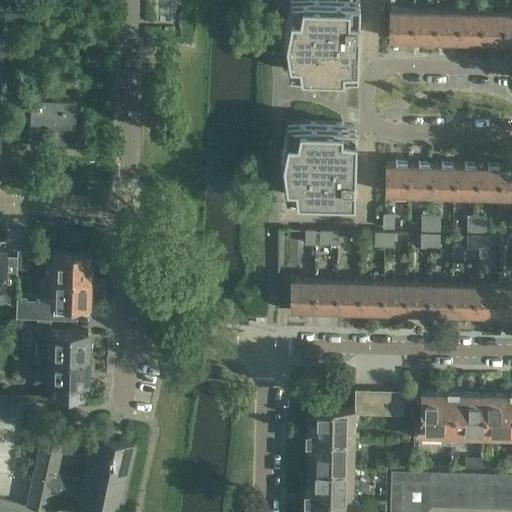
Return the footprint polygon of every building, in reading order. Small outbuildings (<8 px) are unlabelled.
[(358,49),(358,20),(359,2),(358,0),(290,0),(286,22),(283,37),(288,71),(304,73),(336,74),(337,74),(342,74),(357,73),(358,54),(358,49)] [(412,39),(413,9),(411,9),(411,8),(400,8),(389,8),(389,38),(399,38),(399,39),(411,39),(412,39)] [(435,39),(436,9),(423,8),(423,9),(413,9),(412,39),(422,39),(434,40),(434,39),(435,39)] [(458,40),(459,10),(457,10),(457,9),(446,9),(436,9),(435,39),(445,39),(445,40),(457,40),(458,40)] [(481,40),(482,10),(480,10),(469,10),(459,10),(458,40),(468,40),(468,41),(480,41),(480,40),(481,40)] [(504,41),(505,11),(503,11),(503,10),(492,10),(492,11),(482,10),(481,40),(491,41),(503,41),(504,41)] [(32,141),(73,143),(74,101),(33,100),(32,141)] [(354,178),(355,149),(355,144),(356,125),(341,123),(335,122),(304,121),(288,122),(280,156),(285,195),(287,195),(301,197),(310,197),(312,197),(330,197),(332,198),(350,198),(354,198),(354,183),(354,178)] [(408,193),(409,163),(407,163),(407,162),(396,162),(385,162),(384,192),(395,192),(395,193),(404,193),(404,192),(408,193)] [(431,193),(432,163),(430,163),(419,162),(419,163),(409,163),(408,193),(418,193),(429,194),(429,193),(431,193)] [(454,194),(455,164),(453,164),(453,163),(442,163),(442,164),(432,163),(431,193),(441,193),(441,194),(452,194),(454,194)] [(477,194),(478,164),(476,164),(465,164),(455,164),(454,194),(464,194),(464,195),(475,195),(475,194),(477,194)] [(500,195),(501,165),(499,165),(488,164),(488,165),(478,164),(477,194),(487,195),(498,195),(500,195)] [(511,165),(501,165),(500,195),(510,195),(510,196),(511,195),(511,164),(511,165)] [(394,213),(384,213),(384,227),(393,227),(394,213)] [(421,214),(421,227),(430,228),(431,214),(421,214)] [(440,214),(431,214),(430,228),(440,228),(440,214)] [(467,215),(467,229),(476,229),(477,215),(467,215)] [(486,215),(477,215),(476,229),(485,229),(486,215)] [(315,229),(305,229),(305,243),(315,243),(315,229)] [(328,244),(329,230),(320,230),(319,243),(328,244)] [(338,244),(338,231),(338,230),(329,230),(328,244),(338,244)] [(384,245),(384,231),(375,231),(374,245),(384,245)] [(393,245),(393,232),(384,231),(384,245),(393,245)] [(430,246),(430,233),(421,232),(420,246),(430,246)] [(439,247),(439,233),(430,233),(430,246),(439,247)] [(476,248),(476,234),(467,234),(466,247),(476,248)] [(485,248),(485,235),(485,234),(476,234),(476,248),(485,248)] [(0,299),(5,299),(5,275),(17,275),(18,256),(6,256),(6,249),(0,248),(0,299)] [(18,250),(18,256),(17,275),(29,275),(30,250),(18,250)] [(45,276),(53,277),(89,277),(90,267),(92,267),(92,256),(90,256),(90,252),(54,251),(53,267),(45,267),(45,276)] [(89,289),(89,277),(53,277),(52,302),(89,303),(89,299),(91,299),(91,289),(89,289)] [(313,308),(314,278),(304,278),(304,277),(292,277),(292,278),(290,277),(290,287),(290,299),(289,307),(292,307),(292,308),(303,308),(313,308)] [(336,309),(337,279),(335,279),(335,278),(324,278),(314,278),(313,308),(323,308),(323,309),(334,309),(336,309)] [(359,309),(360,279),(358,279),(347,279),(337,279),(336,309),(346,309),(357,310),(357,309),(359,309)] [(382,310),(383,280),(381,280),(370,279),(370,280),(360,279),(359,309),(369,310),(381,310),(382,310)] [(405,311),(406,281),(404,281),(404,280),(393,280),(383,280),(382,310),(392,310),(392,311),(403,311),(405,311)] [(428,311),(429,281),(427,281),(416,280),(416,281),(406,281),(405,311),(415,311),(426,312),(426,311),(428,311)] [(451,312),(452,282),(450,282),(450,281),(439,281),(439,282),(429,281),(428,311),(438,312),(449,312),(451,312)] [(474,313),(475,283),(473,282),(462,282),(452,282),(451,312),(461,312),(461,313),(472,313),(472,312),(474,313)] [(497,313),(498,283),(496,283),(485,282),(485,283),(475,283),(474,313),(484,313),(495,314),(495,313),(497,313)] [(508,283),(498,283),(497,313),(507,313),(507,314),(511,314),(511,283),(508,283)] [(46,317),(46,305),(16,304),(15,316),(46,317)] [(51,340),(50,355),(87,356),(87,353),(90,352),(90,344),(88,342),(88,330),(36,329),(36,340),(51,340)] [(87,356),(50,355),(39,355),(38,369),(35,369),(35,380),(54,381),(53,396),(82,397),(83,381),(87,381),(87,369),(89,368),(90,360),(87,358),(87,356)] [(367,414),(367,390),(366,390),(366,391),(357,391),(357,390),(355,390),(354,408),(354,413),(367,414)] [(378,414),(379,391),(378,391),(368,391),(368,390),(367,390),(367,414),(378,414)] [(483,435),(484,393),(458,392),(458,390),(447,390),(447,392),(422,392),(422,391),(421,391),(420,434),(421,434),(483,435)] [(389,414),(390,391),(389,391),(389,392),(380,391),(379,391),(378,414),(389,414)] [(402,391),(400,391),(400,392),(391,392),(391,391),(390,391),(389,414),(402,415),(402,391)] [(511,436),(511,391),(510,391),(510,394),(484,393),(483,435),(511,436)] [(352,468),(354,413),(354,408),(308,406),(308,408),(312,408),(311,432),(306,432),(306,433),(308,433),(307,441),(306,441),(306,442),(311,442),(310,467),(307,467),(352,468)] [(65,435),(43,431),(27,504),(31,505),(42,508),(48,510),(52,490),(79,496),(79,498),(120,507),(135,439),(134,439),(133,440),(121,437),(95,432),(96,430),(94,430),(83,479),(56,473),(65,435)] [(351,511),(352,468),(307,467),(310,467),(310,492),(305,492),(305,493),(306,493),(306,497),(306,501),(305,501),(305,502),(309,502),(309,511),(351,511)] [(401,487),(401,481),(402,470),(391,470),(390,487),(401,487)] [(417,482),(417,471),(402,470),(401,481),(417,482)] [(432,482),(432,471),(417,471),(417,482),(432,482)] [(443,482),(443,472),(432,471),(432,482),(443,482)] [(369,491),(385,492),(386,473),(370,472),(369,491)] [(455,483),(455,472),(443,472),(443,482),(455,483)] [(467,483),(467,472),(455,472),(455,483),(467,483)] [(479,483),(479,473),(467,472),(467,483),(479,483)] [(490,484),(491,473),(479,473),(479,483),(490,484)] [(502,484),(502,473),(491,473),(490,484),(502,484)] [(511,484),(511,473),(502,473),(502,484),(511,484)] [(432,482),(417,482),(401,481),(401,487),(401,500),(400,511),(423,511),(430,505),(431,506),(431,505),(432,482)] [(443,506),(443,482),(432,482),(431,505),(432,505),(442,505),(442,506),(443,506)] [(455,506),(455,483),(443,482),(443,506),(444,506),(444,505),(453,505),(453,506),(455,506)] [(466,506),(467,483),(455,483),(455,506),(456,506),(456,505),(465,505),(465,506),(466,506)] [(478,507),(479,483),(467,483),(466,506),(468,506),(477,506),(477,507),(478,507)] [(490,507),(490,484),(479,483),(478,507),(480,507),(480,506),(489,506),(489,507),(490,507)] [(502,507),(502,484),(490,484),(490,507),(491,507),(491,506),(501,506),(501,507),(502,507)] [(511,484),(502,484),(502,507),(503,507),(503,506),(511,506),(511,484)] [(401,500),(401,487),(390,487),(390,500),(401,500)] [(16,500),(24,502),(27,493),(18,491),(16,500)] [(0,509),(6,511),(9,500),(0,497),(0,509)] [(10,511),(17,511),(20,502),(9,500),(6,511),(10,511)] [(400,511),(401,500),(390,500),(389,511),(400,511)] [(29,511),(31,505),(27,504),(20,502),(17,511),(29,511)]
